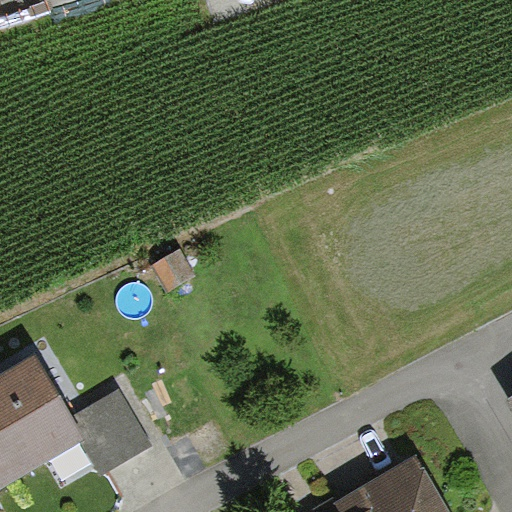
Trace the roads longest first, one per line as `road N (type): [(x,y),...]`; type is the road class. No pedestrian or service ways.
road 1 (residential): [(446,367),(195,511)]
road 2 (track): [(511,485),(446,367)]
